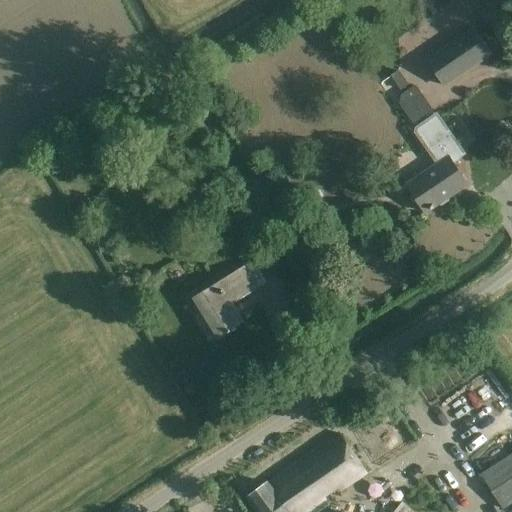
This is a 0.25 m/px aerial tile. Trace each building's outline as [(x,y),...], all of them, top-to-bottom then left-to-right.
[(428,62),(445,86),(491,55),(474,30),(428,62)] [(390,75),(400,90),(408,85),(398,70),(390,75)] [(400,104),(413,124),(432,110),(415,85),(401,95),(400,104)] [(439,164),(407,185),(426,212),(438,204),(441,206),(449,201),(449,197),(468,184),(453,163),(464,154),(437,116),(416,131),(439,164)] [(194,297),(219,337),(244,322),(233,304),(268,282),(254,260),(194,297)] [(267,481),(268,482),(247,497),(257,511),(318,511),(329,504),(326,498),(339,489),(342,493),(368,474),(339,430),(267,481)] [(503,509),(511,502),(511,453),(480,474),(503,509)] [(413,511),(401,502),(392,511),(413,511)]
